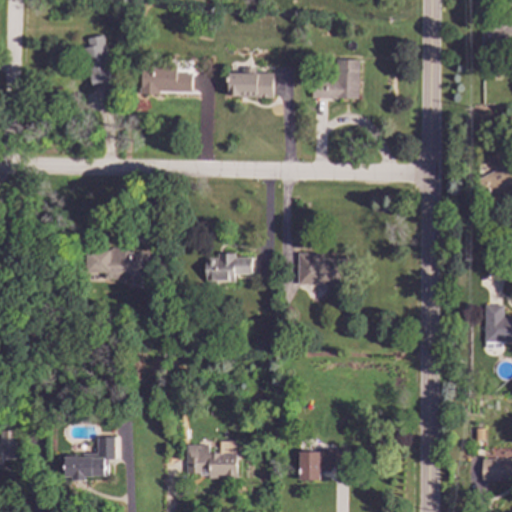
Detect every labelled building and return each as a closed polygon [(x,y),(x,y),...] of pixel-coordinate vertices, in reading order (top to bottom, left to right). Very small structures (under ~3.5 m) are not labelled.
[(509,23),(511,23),(511,44),(501,44),(501,57),(480,57),(480,23),(492,23),(492,21),(509,21),(509,23)] [(111,84),(101,35),(80,40),(91,89),(111,84)] [(357,99),(358,60),(336,59),(336,81),(311,80),(311,98),(357,99)] [(175,73),(175,65),(139,64),(139,92),(190,93),(191,73),(175,73)] [(272,73),(227,73),(227,97),(271,97),(272,73)] [(511,192),(492,203),(479,179),(511,161),(511,192)] [(145,250),(95,249),(94,273),(104,273),(103,279),(144,280),(145,250)] [(204,281),(234,282),(234,274),(250,275),(250,258),(235,257),(235,254),(216,253),(216,260),(204,260),(204,281)] [(296,284),(346,285),(346,259),(321,259),(321,254),(297,254),(296,284)] [(502,319),(511,319),(511,343),(483,343),(483,306),(502,306),(502,319)] [(15,431),(0,430),(0,464),(1,465),(1,460),(14,460),(15,431)] [(64,458),(64,479),(105,479),(105,459),(114,459),(114,437),(95,437),(95,457),(64,458)] [(235,441),(218,441),(218,453),(207,453),(207,445),(185,445),(185,473),(207,474),(207,478),(235,478),(235,441)] [(298,480),(319,480),(319,472),(328,472),(328,468),(338,468),(338,456),(343,456),(343,451),(298,451),(298,480)] [(511,483),(481,483),(481,460),(511,460),(511,483)] [(40,511),(41,495),(30,495),(29,511),(40,511)]
